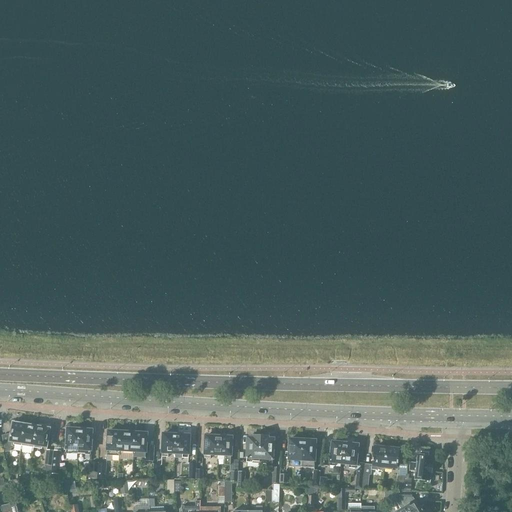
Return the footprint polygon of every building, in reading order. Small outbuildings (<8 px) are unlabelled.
[(21,444),(25,423),(19,422),(19,424),(12,423),(10,434),(1,436),(5,452),(11,451),(10,448),(14,447),(15,443),(21,444)] [(33,452),(34,446),(37,425),(36,427),(32,426),(33,424),(25,423),(21,444),(21,450),(33,452)] [(37,425),(34,446),(46,448),(49,429),(45,428),(45,426),(37,425)] [(65,453),(78,454),(79,428),(73,428),(72,429),(67,429),(66,435),(65,435),(64,439),(66,439),(65,453)] [(79,428),(78,454),(90,455),(92,431),(86,430),(86,429),(79,428)] [(113,450),(120,451),(121,432),(119,432),(119,430),(113,430),(113,432),(108,432),(107,437),(106,437),(105,441),(107,441),(106,456),(105,455),(105,457),(106,457),(106,461),(112,461),(113,450)] [(128,451),(133,451),(134,433),(129,433),(129,431),(124,431),(124,433),(121,432),(120,451),(128,451)] [(133,451),(133,455),(139,455),(139,457),(145,458),(145,460),(147,461),(147,464),(153,464),(154,446),(146,446),(146,434),(141,433),(141,431),(135,431),(135,433),(134,433),(133,451)] [(175,453),(176,433),(170,432),(170,434),(163,434),(162,449),(162,457),(168,457),(168,453),(175,453)] [(183,433),(176,433),(175,453),(182,454),(182,458),(188,458),(188,450),(189,450),(189,441),(189,435),(183,435),(183,433)] [(205,441),(204,451),(204,459),(210,459),(210,455),(217,455),(218,435),(212,435),(212,436),(205,436),(205,441)] [(225,435),(218,435),(217,455),(225,455),(224,465),(230,465),(231,443),(231,437),(225,437),(225,435)] [(247,438),(246,462),(259,463),(260,437),(253,436),(253,438),(247,438)] [(267,437),(260,437),(259,463),(265,463),(265,466),(272,466),(273,439),(267,439),(267,437)] [(301,440),(301,439),(295,438),(295,440),(289,439),(288,467),(301,468),(302,440),(301,440)] [(303,440),(302,440),(301,468),(314,468),(315,450),(316,450),(316,445),(315,445),(315,441),(310,440),(310,439),(303,439),(303,440)] [(342,464),(344,444),(332,442),(329,466),(334,467),(335,463),(342,464)] [(344,442),(344,444),(342,464),(350,465),(350,469),(355,469),(357,469),(355,488),(361,489),(362,474),(364,464),(358,463),(356,463),(358,445),(351,444),(351,443),(344,442)] [(373,461),(373,465),(364,464),(362,474),(361,489),(367,489),(368,475),(370,475),(371,470),(376,471),(377,468),(384,469),(386,446),(378,446),(378,448),(373,447),(373,452),(374,452),(373,459),(372,459),(372,461),(373,461)] [(386,446),(384,469),(391,470),(392,468),(396,468),(397,464),(398,461),(397,461),(398,455),(399,450),(394,449),(394,447),(386,446)] [(46,450),(45,457),(44,465),(43,482),(49,482),(51,466),(53,451),(46,450)] [(54,451),(52,461),(52,474),(59,475),(59,461),(60,452),(54,451)] [(410,462),(409,471),(415,472),(414,480),(418,480),(417,482),(429,483),(432,465),(430,464),(431,457),(428,457),(428,456),(428,453),(421,452),(420,456),(419,455),(417,455),(416,463),(410,462)] [(88,478),(97,479),(98,463),(92,463),(91,472),(89,472),(88,478)] [(106,464),(105,464),(98,463),(97,479),(105,479),(106,464)] [(22,484),(12,486),(14,494),(24,492),(22,484)] [(356,489),(338,489),(338,510),(344,511),(344,492),(356,493),(356,489)] [(399,492),(384,492),(384,503),(397,503),(400,509),(395,511),(407,511),(405,508),(399,498),(399,492)] [(405,508),(407,511),(427,511),(425,509),(422,511),(421,510),(423,509),(420,505),(418,506),(416,503),(410,507),(405,498),(411,499),(411,493),(399,492),(399,498),(405,508)] [(195,506),(181,506),(181,511),(199,511),(200,507),(200,501),(195,501),(195,506)] [(0,505),(0,511),(5,511),(9,511),(17,511),(15,502),(0,505)]
